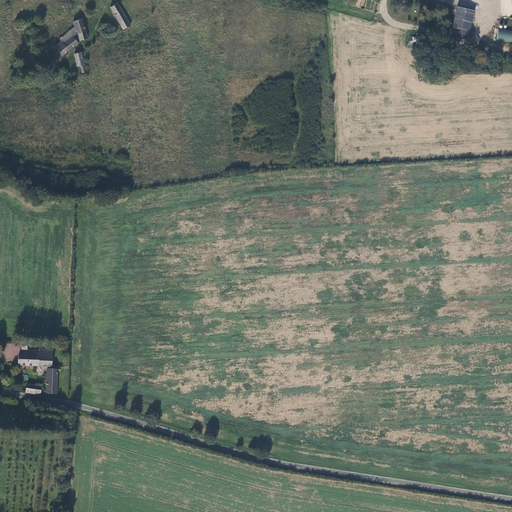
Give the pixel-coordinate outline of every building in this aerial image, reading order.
[(131,25),(117,3),(110,7),(123,29),(131,25)] [(474,12),(457,8),(451,30),(468,35),(474,12)] [(80,39),(89,37),(86,31),(87,30),(82,17),(80,18),(73,21),(75,26),(59,38),(60,40),(55,44),(61,52),(63,54),(80,40),(80,39)] [(511,29),(498,28),(496,40),(511,41),(511,29)] [(82,72),(86,72),(82,52),(75,54),(77,67),(80,66),(82,72)] [(39,352),(20,351),(20,357),(18,357),(17,366),(51,367),(52,350),(39,349),(39,352)] [(47,370),(46,394),(56,394),(57,371),(60,370),(60,367),(53,367),(53,370),(47,370)] [(26,385),(25,392),(25,393),(40,395),(41,387),(26,385)] [(17,418),(16,429),(33,431),(34,419),(17,418)]
